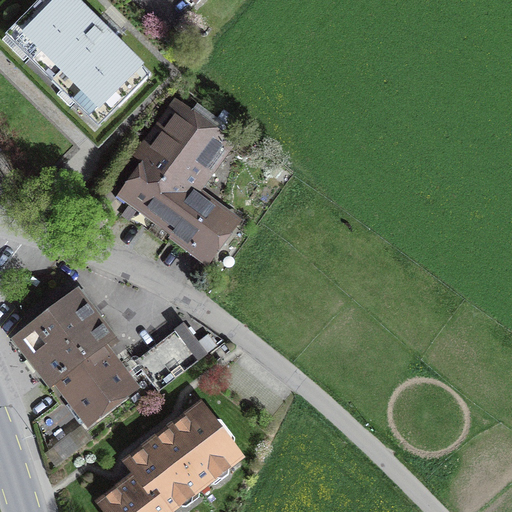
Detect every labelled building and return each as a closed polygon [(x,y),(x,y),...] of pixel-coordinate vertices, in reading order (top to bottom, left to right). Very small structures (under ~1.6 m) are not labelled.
[(34,24),(19,40),(95,114),(110,99),(118,107),(150,75),(103,29),(73,0),(41,0),(26,16),(34,24)] [(171,238),(202,261),(231,223),(200,200),(198,202),(187,193),(215,156),(223,162),(230,153),(222,147),(239,124),(224,112),(209,132),(180,110),(142,160),(149,165),(127,193),(157,215),(177,230),(171,238)] [(95,316),(78,293),(38,324),(42,328),(25,341),(39,359),(56,382),(61,377),(103,345),(112,337),(95,316)] [(140,366),(159,390),(206,354),(187,329),(140,366)] [(66,406),(80,424),(128,388),(127,387),(132,383),(103,345),(61,377),(69,386),(63,390),(72,401),(66,406)] [(225,465),(237,457),(200,409),(160,440),(130,463),(139,475),(167,511),(178,502),(179,495),(188,487),(195,489),(207,479),(208,472),(218,465),(225,465)] [(103,503),(110,511),(168,511),(167,511),(139,475),(112,495),(103,503)]
